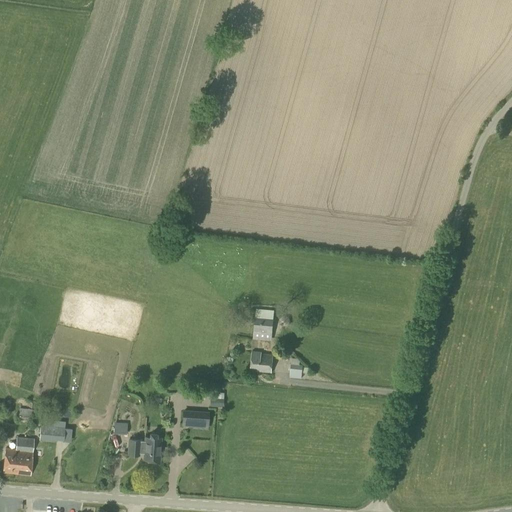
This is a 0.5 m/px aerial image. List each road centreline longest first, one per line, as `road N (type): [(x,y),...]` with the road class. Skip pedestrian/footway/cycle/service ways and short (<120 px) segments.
road 1 (unclassified): [(378,511),(475,157),(511,105)]
road 2 (tertiary): [(276,511),(0,492)]
